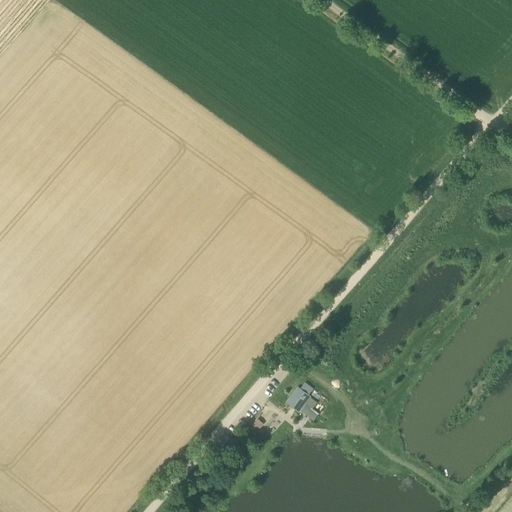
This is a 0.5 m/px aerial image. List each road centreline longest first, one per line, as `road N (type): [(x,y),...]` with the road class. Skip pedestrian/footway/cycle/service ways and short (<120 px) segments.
road 1 (track): [(511,103),(149,511)]
road 2 (unclassified): [(511,135),(324,0)]
